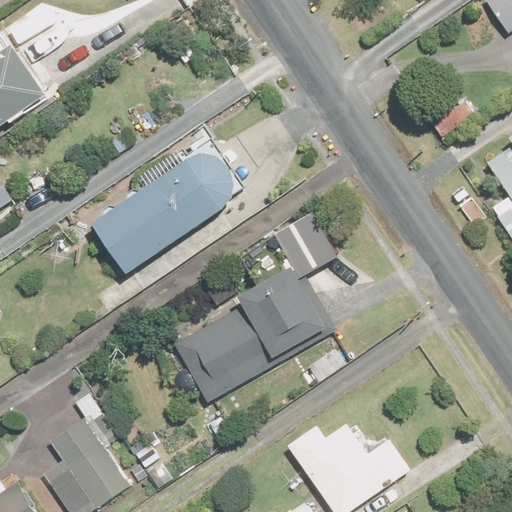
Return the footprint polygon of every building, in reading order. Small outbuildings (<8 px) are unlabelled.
[(511,0),(487,0),(485,2),(510,38),(511,36),(511,0)] [(12,50),(0,59),(0,132),(47,100),(12,50)] [(464,102),(437,122),(449,138),(476,119),(464,102)] [(511,145),(511,150),(488,168),(509,200),(493,211),(511,240),(511,145)] [(187,166),(92,229),(127,282),(222,218),(234,205),(237,188),(233,173),(219,162),(204,160),(187,166)] [(242,310),(171,348),(206,412),(280,372),(279,368),(338,336),(302,271),(240,304),(242,310)] [(219,417),(204,427),(219,447),(233,437),(219,417)] [(98,511),(132,490),(85,421),(49,445),(63,464),(43,478),(66,511),(98,511)] [(318,430),(287,451),(329,511),(359,511),(412,476),(384,435),(369,445),(354,424),(327,443),(318,430)] [(155,449),(128,466),(147,495),(174,478),(155,449)] [(34,511),(22,487),(0,500),(0,511),(34,511)]
